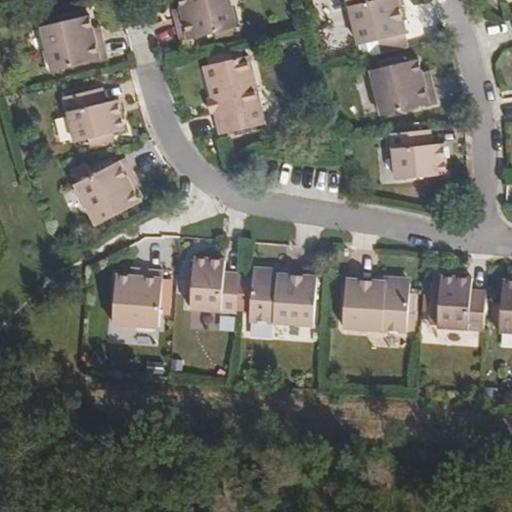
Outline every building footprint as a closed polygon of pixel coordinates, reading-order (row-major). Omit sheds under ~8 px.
[(174,0),(176,7),(178,15),(172,16),(178,39),(233,25),(226,0),(174,0)] [(396,0),(344,0),(355,43),(404,31),(397,3),(396,0)] [(170,9),(172,16),(178,15),(176,7),(170,9)] [(91,37),(89,28),(85,13),(37,24),(49,69),(104,56),(99,35),(91,37)] [(91,37),(99,35),(97,26),(89,28),(91,37)] [(207,97),(211,109),(217,133),(261,122),(244,54),(199,65),(207,97)] [(420,77),(419,70),(416,57),(366,68),(377,113),(433,100),(427,75),(420,77)] [(420,77),(427,75),(426,68),(419,70),(420,77)] [(113,97),(101,100),(98,86),(60,95),(71,142),(121,129),(113,97)] [(205,111),(211,109),(207,97),(201,98),(205,111)] [(429,128),(390,132),(394,177),(446,172),(444,140),(431,141),(429,128)] [(136,201),(129,188),(126,182),(133,179),(122,157),(71,183),(94,224),(136,201)] [(137,184),(133,179),(126,182),(129,188),(137,184)] [(207,308),(234,309),(237,272),(222,271),(223,257),(191,256),(187,307),(207,308)] [(277,273),(273,267),(256,266),(250,271),(247,319),(311,324),(315,276),(288,274),(277,273)] [(137,277),(129,276),(113,276),(111,324),(158,326),(161,270),(137,269),(137,277)] [(482,325),(484,292),(469,291),(470,273),(436,271),(433,321),(482,325)] [(511,327),(511,275),(499,275),(495,326),(511,327)] [(405,277),(387,276),(382,280),(371,280),(344,278),(341,327),(405,332),(409,284),(405,277)]
